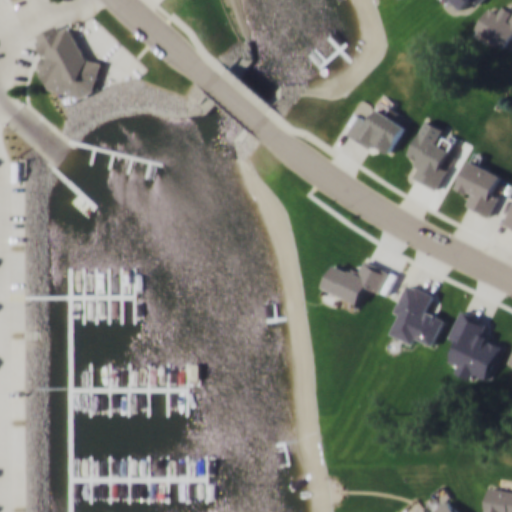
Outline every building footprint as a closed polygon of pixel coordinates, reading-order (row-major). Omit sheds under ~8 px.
[(454,0),(463,8),(470,1),(475,6),(481,0),(454,0)] [(511,6),(505,3),(501,11),(491,5),(476,32),(507,50),(511,40),(511,6)] [(51,88),(83,97),(97,91),(105,63),(86,57),(73,26),(68,28),(58,26),(40,33),(43,41),(42,46),(45,55),(42,67),(51,88)] [(408,123),(379,107),(372,120),(360,114),(349,135),(378,150),(382,145),(393,151),(408,123)] [(438,188),(451,164),(444,160),(451,146),(418,129),(405,156),(415,161),(409,173),(438,188)] [(458,186),(470,192),(465,203),(495,217),(504,197),(493,192),(502,173),(480,163),(484,156),(474,151),(458,186)] [(362,302),(373,282),(338,264),(327,284),(362,302)] [(396,311),(400,313),(392,334),(417,344),(420,338),(436,344),(447,317),(429,310),(436,292),(408,281),(396,311)] [(486,511),(511,511),(511,486),(491,483),(486,511)] [(460,511),(450,498),(432,511),(460,511)]
